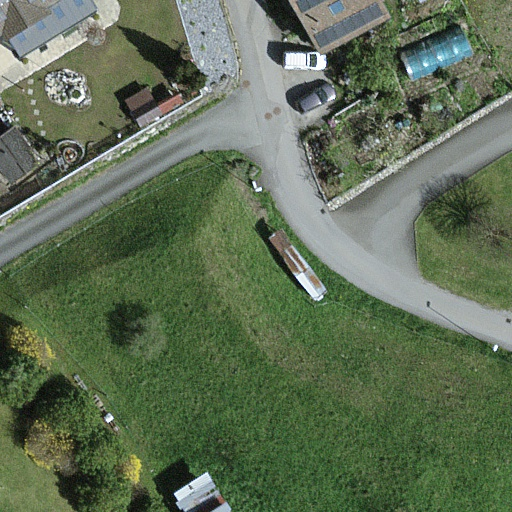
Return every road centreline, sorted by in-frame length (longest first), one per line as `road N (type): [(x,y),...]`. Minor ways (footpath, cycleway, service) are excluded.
road 1 (residential): [(334,250),(297,208),(277,157),(243,0)]
road 2 (residential): [(334,250),(409,188),(511,131)]
road 3 (residential): [(511,327),(389,285),(334,250)]
